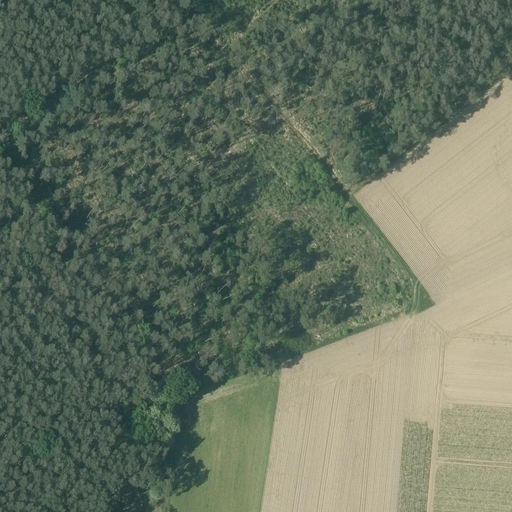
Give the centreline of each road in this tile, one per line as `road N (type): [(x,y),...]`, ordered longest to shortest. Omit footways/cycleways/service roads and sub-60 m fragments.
road 1 (track): [(433,310),(203,0)]
road 2 (track): [(182,0),(0,147)]
road 3 (track): [(352,199),(511,74)]
